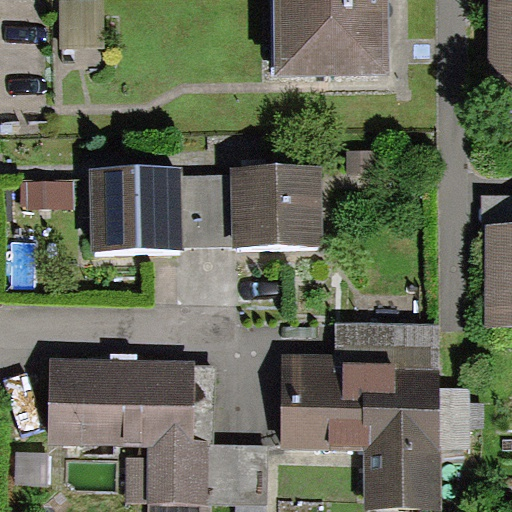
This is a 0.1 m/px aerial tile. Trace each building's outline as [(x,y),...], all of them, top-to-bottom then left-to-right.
[(387,0),(277,0),(279,72),(388,71),(387,0)] [(511,0),(489,0),(491,96),(511,95),(511,0)] [(105,1),(60,1),(60,48),(105,48),(105,1)] [(377,152),(349,152),(349,174),(377,173),(377,152)] [(234,245),(235,252),(322,250),(319,167),(232,169),(232,176),(234,245)] [(181,170),(91,171),(91,253),(181,252),(181,246),(181,177),(181,170)] [(234,245),(232,176),(181,177),(181,246),(234,245)] [(73,183),(23,182),(23,208),(73,208),(73,183)] [(511,221),(488,222),(488,322),(511,322),(511,221)] [(335,356),(289,355),(288,447),(371,448),(371,506),(438,506),(438,324),(335,324),(335,356)] [(210,375),(56,371),(54,449),(135,451),(133,502),(207,504),(210,375)]
